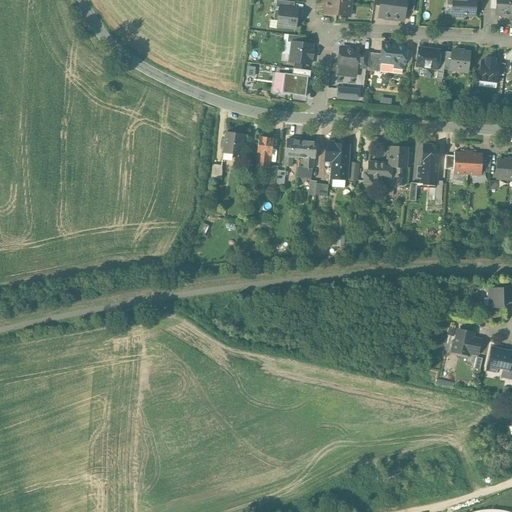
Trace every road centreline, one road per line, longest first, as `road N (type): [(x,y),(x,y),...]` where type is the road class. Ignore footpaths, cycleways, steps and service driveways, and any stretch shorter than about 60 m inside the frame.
road 1 (unclassified): [(321,120),(246,109),(176,85),(121,53),(82,0)]
road 2 (residential): [(320,28),(511,37)]
road 3 (unclassified): [(511,130),(321,120)]
